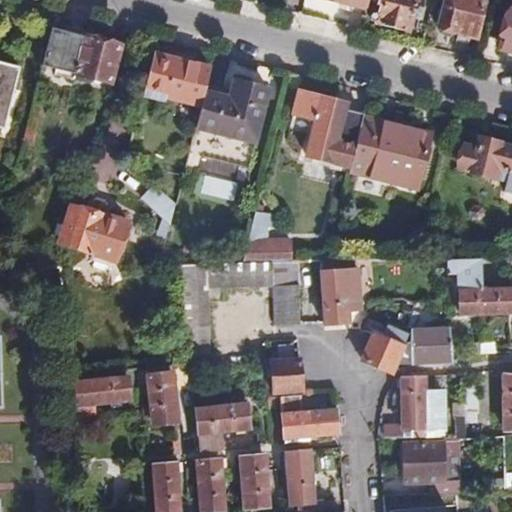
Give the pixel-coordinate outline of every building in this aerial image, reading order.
[(354,11),(367,14),(370,0),(322,0),(348,7),(349,4),(355,6),(354,11)] [(423,0),(376,0),(376,2),(380,3),(377,15),(373,14),(371,20),(375,21),(375,24),(410,33),(414,18),(421,19),(424,7),(422,7),(423,0)] [(484,0),(443,0),(438,26),(440,27),(440,33),(451,36),(452,31),(476,36),(484,0)] [(506,44),(505,49),(511,50),(511,12),(510,12),(503,44),(506,44)] [(83,36),(50,28),(40,65),(52,68),(51,73),(72,78),(74,73),(83,36)] [(117,45),(83,36),(74,73),(107,82),(117,45)] [(174,53),(172,59),(186,63),(188,57),(174,53)] [(172,59),(151,54),(140,95),(161,101),(163,96),(198,105),(202,92),(204,83),(208,68),(186,63),(172,59)] [(0,63),(0,127),(17,68),(0,63)] [(202,92),(198,105),(192,128),(208,132),(202,155),(247,166),(268,88),(232,80),(230,89),(227,98),(202,92)] [(230,89),(204,83),(202,92),(227,98),(230,89)] [(347,169),(360,116),(341,111),(343,103),(297,92),(290,115),(314,121),(301,171),(343,182),(347,169)] [(427,133),(360,116),(347,169),(414,187),(427,133)] [(501,194),(511,196),(511,148),(498,145),(499,141),(479,136),(475,149),(460,146),(454,166),(469,170),(468,175),(504,184),(501,194)] [(469,170),(454,166),(453,170),(468,175),(469,170)] [(233,198),(236,182),(204,176),(200,192),(233,198)] [(172,206),(148,182),(136,196),(166,226),(172,206)] [(86,214),(70,208),(57,243),(89,255),(91,264),(106,270),(112,265),(126,226),(106,218),(109,211),(90,204),(86,214)] [(480,212),(471,210),(467,214),(468,221),(476,223),(481,219),(480,212)] [(239,263),(298,262),(315,261),(323,261),(328,241),(292,242),(290,246),(267,246),(271,229),(276,231),(279,219),(252,212),(239,263)] [(480,257),(402,259),(402,275),(427,275),(427,271),(457,271),(458,314),(511,313),(511,288),(480,289),(480,257)] [(323,261),(315,261),(315,266),(309,267),(310,273),(317,272),(323,325),(348,322),(347,317),(352,317),(351,307),(345,308),(344,296),(358,295),(354,260),(323,261)] [(177,265),(182,364),(207,363),(205,287),(272,286),(273,324),(299,324),(298,262),(239,263),(177,265)] [(409,334),(389,324),(385,335),(373,330),(361,361),(395,377),(399,365),(455,365),(452,327),(411,329),(411,343),(407,342),(409,334)] [(480,345),(469,345),(469,356),(494,356),(493,344),(480,345)] [(298,359),(271,361),(272,393),(300,392),(298,359)] [(148,368),(135,370),(136,381),(145,381),(148,409),(140,409),(141,421),(149,420),(150,427),(171,425),(167,374),(148,375),(148,368)] [(384,440),(403,440),(403,432),(442,432),(441,395),(424,395),(424,376),(402,375),(402,428),(384,428),(384,440)] [(60,406),(61,422),(90,418),(88,404),(125,399),(122,377),(70,384),(72,404),(60,406)] [(511,377),(502,377),(503,431),(511,430),(511,377)] [(467,417),(479,416),(475,386),(463,388),(465,408),(452,410),(455,427),(468,426),(467,417)] [(299,396),(279,398),(283,438),(337,433),(334,410),(301,413),(299,396)] [(246,405),(196,410),(200,452),(220,449),(218,432),(249,429),(246,405)] [(480,425),(479,416),(467,417),(468,426),(480,425)] [(444,440),(403,440),(404,485),(445,484),(444,440)] [(444,440),(445,484),(445,490),(465,490),(464,440),(444,440)] [(308,451),(286,453),(291,511),(335,511),(335,499),(312,502),(308,451)] [(262,456),(241,458),(246,508),(266,507),(262,456)] [(222,511),(217,460),(196,463),(200,511),(222,511)] [(177,511),(173,465),(153,467),(156,511),(177,511)] [(511,511),(511,495),(456,497),(456,511),(511,511)]
